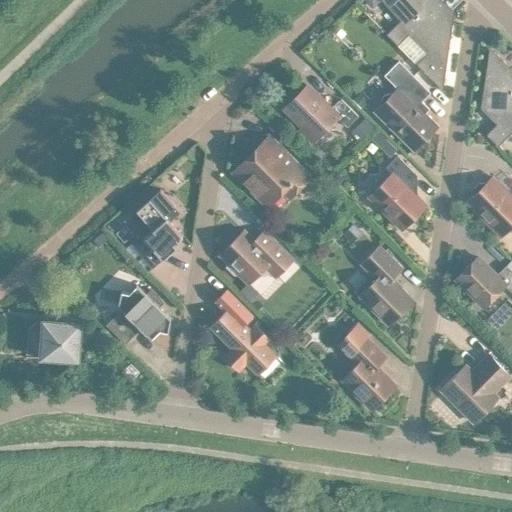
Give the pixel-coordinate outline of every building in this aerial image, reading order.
[(377,21),(388,32),(419,0),(384,0),(391,7),(377,21)] [(419,0),(388,32),(433,77),(444,0),(419,0)] [(471,94),(488,111),(511,87),(511,65),(480,34),(471,94)] [(366,98),(404,136),(428,113),(415,100),(420,96),(412,88),(421,79),(389,47),(375,62),(388,75),(383,81),(378,81),(374,83),(372,87),(372,92),(366,98)] [(328,104),(338,114),(349,103),(332,86),(322,96),(298,72),(275,95),(294,113),(291,117),(303,129),(328,104)] [(353,78),(344,87),(352,95),(361,86),(353,78)] [(509,112),(511,115),(511,87),(488,111),(477,121),(489,133),(509,112)] [(356,105),(342,120),(350,128),(365,113),(356,105)] [(278,182),(283,182),(299,165),(299,161),(260,122),(223,158),(258,193),(273,177),(278,182)] [(379,127),(372,134),(381,143),(388,136),(379,127)] [(400,169),(408,162),(388,142),(376,154),(383,160),(360,183),(393,216),(416,192),(404,180),(404,173),(400,169)] [(507,207),(511,212),(511,182),(507,187),(483,163),(475,171),(474,170),(469,170),(464,175),(464,180),(465,181),(458,189),(491,223),(507,207)] [(134,223),(132,221),(121,231),(143,255),(153,246),(167,234),(162,227),(166,224),(168,226),(173,222),(160,207),(171,198),(151,175),(127,197),(128,198),(125,200),(125,208),(130,213),(137,214),(140,211),(143,215),(134,223)] [(343,210),(334,222),(343,229),(353,218),(343,210)] [(93,217),(83,225),(89,233),(99,225),(93,217)] [(251,230),(246,230),(234,218),(211,241),(219,249),(217,251),(217,254),(225,261),(227,261),(229,259),(239,269),(249,259),(252,262),(256,262),(262,256),(268,261),(283,246),(259,222),(251,230)] [(358,265),(358,269),(361,272),(351,282),(379,310),(402,287),(390,275),(390,271),(382,264),(391,255),(369,233),(354,249),(364,259),(358,265)] [(505,283),(511,276),(511,267),(497,252),(486,262),(468,243),(446,265),(474,293),(485,282),(492,288),(501,279),(505,283)] [(150,317),(159,319),(161,305),(147,291),(152,287),(141,276),(136,280),(127,271),(120,279),(111,278),(108,291),(112,295),(97,311),(116,330),(132,314),(142,325),(143,324),(150,317)] [(246,359),(264,341),(265,340),(256,330),(261,326),(246,311),(241,316),(235,309),(242,302),(216,275),(205,286),(217,297),(201,313),(222,335),(215,342),(230,357),(237,350),(246,359)] [(17,343),(69,346),(70,334),(83,323),(71,310),(71,308),(69,308),(58,296),(45,307),(41,303),(36,307),(34,307),(35,310),(27,311),(18,314),(17,343)] [(354,386),(363,395),(385,373),(366,354),(376,345),(357,326),(360,323),(348,311),(329,329),(349,349),(333,365),(343,375),(342,377),(352,387),(354,386)] [(456,351),(431,376),(464,408),(488,384),(484,380),(501,363),(479,340),(467,353),(468,354),(464,359),(456,351)]
